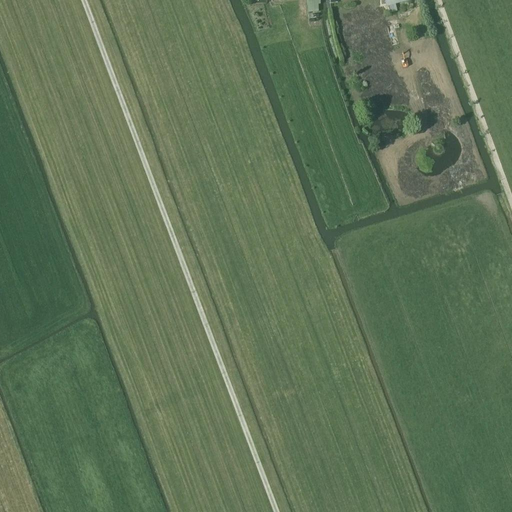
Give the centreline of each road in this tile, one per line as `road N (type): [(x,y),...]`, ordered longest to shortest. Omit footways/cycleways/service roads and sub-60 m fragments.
road 1 (track): [(274,511),(81,0)]
road 2 (track): [(511,190),(439,0)]
